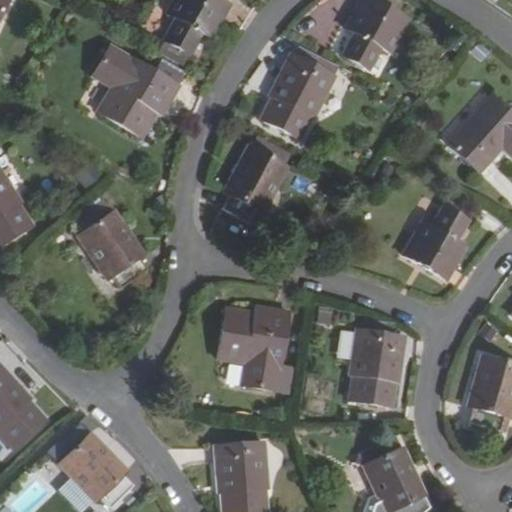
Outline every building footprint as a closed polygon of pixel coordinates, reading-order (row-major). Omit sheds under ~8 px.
[(0,0),(0,16),(8,0),(0,0)] [(210,38),(228,6),(217,0),(173,0),(166,14),(175,19),(162,42),(163,43),(158,53),(182,67),(188,56),(189,56),(201,34),(210,38)] [(360,0),(345,29),(353,33),(341,56),(367,70),(379,48),(389,53),(406,21),(369,0),(360,0)] [(98,113),(142,138),(155,113),(162,100),(169,104),(178,87),(177,86),(182,77),(156,62),(152,71),(109,47),(94,71),(115,82),(112,88),(98,113)] [(271,89),(275,91),(272,98),(260,122),(297,140),(309,117),(312,119),(333,77),(328,75),(333,65),(300,48),(295,58),(288,56),(271,89)] [(94,71),(91,77),(112,88),(115,82),(94,71)] [(448,146),(477,173),(500,148),(506,142),(511,147),(507,153),(511,157),(511,115),(491,98),(448,146)] [(169,104),(162,100),(155,113),(161,117),(169,104)] [(282,167),(287,157),(254,139),(249,149),(247,148),(223,194),(227,195),(220,209),(248,224),(255,211),(260,214),(284,168),(282,167)] [(506,142),(500,148),(507,153),(511,147),(506,142)] [(0,246),(31,227),(18,205),(21,203),(0,170),(0,246)] [(139,258),(143,255),(105,200),(70,225),(108,280),(112,277),(120,289),(148,270),(139,258)] [(402,256),(447,278),(463,245),(454,240),(464,218),(438,204),(427,227),(419,223),(402,256)] [(268,309),(253,307),(252,313),(267,316),(268,309)] [(223,309),(216,358),(244,363),(251,364),(247,387),(287,393),(291,370),(279,368),(287,312),(268,309),(267,316),(252,313),(223,309)] [(347,402),(389,409),(393,384),(394,376),(398,377),(404,337),(391,335),(392,327),(368,322),(367,332),(360,331),(355,330),(348,377),(351,377),(347,402)] [(508,419),(511,406),(511,366),(481,358),(467,408),(471,408),(467,424),(499,433),(503,418),(508,419)] [(251,364),(244,363),(241,386),(247,387),(251,364)] [(0,435),(13,450),(44,422),(27,403),(22,398),(25,395),(0,368),(0,435)] [(25,395),(22,398),(27,403),(30,401),(25,395)] [(88,435),(79,425),(62,442),(71,452),(88,435)] [(125,471),(89,435),(88,435),(71,452),(62,442),(60,441),(48,452),(59,463),(58,464),(94,502),(97,498),(108,509),(132,486),(121,475),(125,471)] [(363,468),(399,451),(393,439),(356,456),(353,465),(363,468)] [(262,444),(213,448),(216,485),(220,485),(220,493),(221,511),(264,511),(263,490),(267,489),(262,444)] [(419,498),(423,495),(401,450),(399,451),(363,468),(380,503),(384,511),(388,511),(389,511),(423,511),(426,511),(419,498)] [(389,511),(388,511),(384,511),(380,503),(371,506),(369,511),(389,511)]
